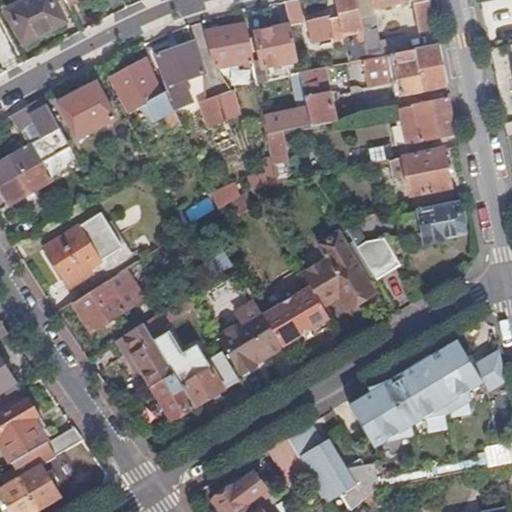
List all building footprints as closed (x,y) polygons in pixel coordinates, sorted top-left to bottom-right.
[(51,0),(30,0),(8,12),(24,42),(63,22),(51,0)] [(288,15),(290,26),(303,23),(298,0),(292,0),(285,2),(288,15)] [(347,36),(353,63),(364,60),(369,59),(361,18),(357,0),(336,0),(341,21),(331,23),(330,17),(309,22),(314,43),(347,36)] [(372,0),(374,10),(413,2),(420,33),(435,30),(429,0),(372,0)] [(381,42),(375,15),(361,18),(369,59),(410,52),(407,36),(381,42)] [(254,67),(246,24),(209,31),(217,69),(246,63),(247,68),(254,67)] [(297,60),(290,26),(257,34),(264,67),(297,60)] [(194,42),(157,55),(176,108),(188,104),(181,83),(205,74),(194,42)] [(369,59),(364,60),(369,89),(399,84),(401,95),(446,86),(439,46),(410,52),(369,59)] [(145,61),(111,78),(129,112),(157,98),(159,103),(165,100),(145,61)] [(336,122),(325,68),(300,73),(308,111),(312,127),(336,122)] [(97,83),(77,93),(96,129),(103,141),(111,137),(105,125),(116,119),(97,83)] [(234,90),(218,95),(227,120),(242,114),(234,90)] [(96,129),(77,93),(58,103),(77,139),(96,129)] [(207,126),(227,120),(218,95),(199,102),(207,126)] [(0,162),(0,185),(69,145),(44,97),(26,107),(43,137),(0,162)] [(449,98),(401,108),(408,148),(457,138),(449,98)] [(308,111),(265,119),(268,136),(283,132),(312,127),(308,111)] [(182,127),(175,112),(165,116),(172,131),(182,127)] [(273,162),(274,166),(288,163),(283,132),(268,136),(272,157),(273,162)] [(0,209),(51,180),(50,178),(70,166),(73,162),(77,159),(69,145),(0,185),(0,209)] [(404,159),(411,196),(451,188),(444,151),(404,159)] [(266,177),(248,181),(252,191),(278,185),(274,166),(273,162),(264,163),(266,177)] [(235,185),(214,197),(220,211),(233,203),(241,198),(235,185)] [(190,223),(216,213),(210,199),(185,208),(190,223)] [(465,235),(459,205),(402,216),(407,239),(424,235),(426,244),(445,240),(444,239),(465,235)] [(67,282),(73,278),(124,247),(102,212),(45,248),(67,282)] [(352,240),(377,280),(400,266),(384,239),(365,243),(352,220),(342,222),(352,240)] [(329,261),(304,276),(310,286),(324,309),(340,300),(345,308),(372,291),(368,285),(344,245),(338,235),(320,247),(329,261)] [(73,278),(84,295),(125,270),(135,264),(124,247),(73,278)] [(84,295),(73,302),(92,332),(144,300),(125,270),(84,295)] [(270,310),(264,314),(285,349),(291,345),(290,343),(325,323),(326,325),(332,321),(324,309),(310,286),(305,289),(306,291),(271,311),(270,310)] [(149,332),(162,324),(186,309),(184,305),(195,298),(192,294),(144,324),(149,332)] [(219,336),(241,374),(285,349),(264,314),(257,303),(240,314),(244,322),(219,336)] [(174,373),(160,349),(149,332),(144,324),(117,341),(128,357),(132,354),(152,387),(174,373)] [(194,407),(195,408),(225,390),(212,369),(195,379),(172,342),(160,349),(174,373),(194,407)] [(340,468),(325,444),(312,423),(286,438),(305,470),(322,497),(331,511),(354,511),(379,491),(488,469),(484,449),(499,446),(488,395),(506,383),(499,350),(472,367),(457,342),(350,406),(369,438),(375,449),(378,466),(369,470),(364,462),(349,471),(345,465),(340,468)] [(0,393),(15,384),(0,358),(0,393)] [(194,407),(174,373),(152,387),(172,420),(194,407)] [(0,416),(0,444),(13,465),(48,443),(40,430),(33,420),(38,417),(27,400),(0,416)] [(42,466),(61,453),(83,440),(74,427),(48,443),(13,465),(16,471),(39,511),(61,498),(42,466)] [(267,450),(288,483),(305,470),(286,438),(267,450)] [(511,464),(511,443),(499,446),(484,449),(488,469),(511,464)] [(37,511),(39,511),(16,471),(3,479),(8,487),(0,491),(0,497),(8,511),(37,511)] [(250,511),(258,506),(270,497),(253,474),(235,488),(233,486),(213,501),(221,511),(250,511)]
